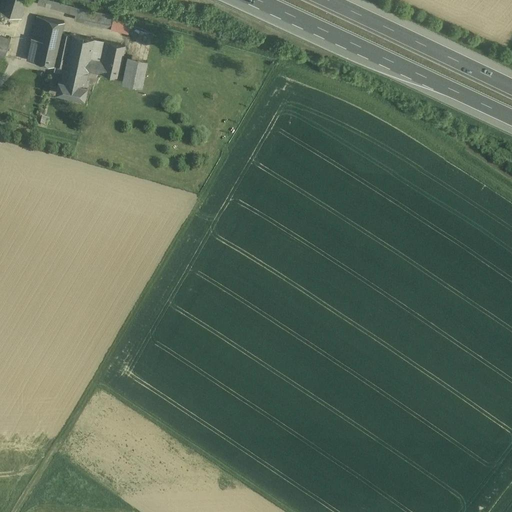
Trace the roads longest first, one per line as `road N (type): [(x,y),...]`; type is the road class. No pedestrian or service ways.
road 1 (motorway): [(256,0),(511,118)]
road 2 (motorway): [(511,78),(345,0)]
